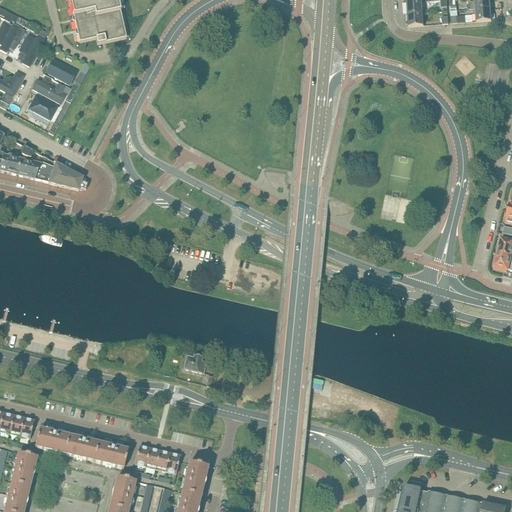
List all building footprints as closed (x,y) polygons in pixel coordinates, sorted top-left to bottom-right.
[(97,46),(105,44),(126,39),(117,0),(69,0),(79,44),(96,40),(97,46)] [(468,12),(475,11),(490,10),(489,0),(474,0),(475,3),(468,4),(468,12)] [(407,16),(422,14),(421,2),(406,4),(407,16)] [(0,8),(0,18),(10,24),(12,21),(15,16),(9,13),(0,8)] [(476,23),(491,22),(490,10),(475,11),(476,23)] [(408,28),(423,27),(422,14),(407,16),(408,28)] [(12,21),(25,28),(28,22),(15,16),(12,21)] [(457,17),(451,17),(451,25),(457,24),(472,23),(472,16),(457,17)] [(3,22),(0,27),(0,44),(1,45),(0,47),(0,51),(6,54),(8,50),(10,48),(14,50),(24,32),(23,31),(20,29),(11,24),(10,26),(3,22)] [(25,28),(44,37),(46,32),(28,22),(25,28)] [(44,40),(36,36),(34,40),(26,35),(22,43),(18,50),(17,53),(24,57),(21,64),(29,68),(44,40)] [(48,76),(69,87),(76,75),(54,64),(54,65),(51,66),(48,71),(49,74),(48,76)] [(71,91),(76,94),(85,77),(86,75),(81,72),(71,91)] [(0,80),(0,91),(5,95),(2,100),(9,104),(12,98),(13,99),(24,79),(18,76),(15,74),(12,79),(10,83),(6,84),(2,82),(0,80)] [(34,84),(30,90),(33,91),(47,99),(60,106),(66,96),(61,93),(64,88),(56,84),(54,89),(39,81),(36,79),(34,84)] [(71,91),(62,107),(67,110),(76,94),(71,91)] [(47,101),(35,95),(27,110),(38,116),(48,121),(50,122),(58,108),(58,107),(47,101)] [(0,108),(1,109),(5,111),(8,106),(4,103),(1,102),(0,101),(0,108)] [(53,136),(66,112),(67,110),(62,107),(48,134),(53,136)] [(21,159),(17,177),(34,181),(40,166),(40,165),(33,163),(34,162),(31,161),(31,159),(34,153),(31,151),(23,147),(21,159)] [(21,159),(15,157),(9,156),(8,158),(3,157),(0,170),(0,172),(17,177),(21,159)] [(48,184),(52,174),(55,164),(43,157),(40,165),(40,166),(34,181),(48,184)] [(72,173),(55,164),(52,174),(48,184),(78,192),(79,190),(81,191),(84,190),(86,190),(87,187),(88,184),(86,183),(85,181),(82,180),(83,179),(82,178),(72,173)] [(502,234),(511,236),(511,229),(504,227),(502,234)] [(511,241),(501,238),(499,247),(498,246),(496,253),(511,257),(511,241)] [(511,272),(511,257),(496,253),(494,261),(496,261),(494,269),(507,272),(507,271),(511,272)] [(0,293),(0,307),(26,314),(29,301),(0,293)] [(38,305),(35,317),(75,326),(78,314),(38,305)] [(123,360),(144,362),(146,351),(124,349),(123,360)] [(186,358),(183,371),(198,374),(203,375),(205,366),(206,364),(201,362),(202,359),(193,357),(193,359),(186,358)] [(208,377),(206,387),(206,388),(212,389),(213,389),(215,379),(214,379),(214,377),(209,376),(209,377),(208,377)] [(315,408),(313,414),(330,417),(331,411),(316,408),(315,408)] [(0,427),(0,433),(9,436),(13,417),(3,414),(0,427)] [(9,436),(19,438),(24,419),(13,417),(9,436)] [(408,419),(403,430),(408,432),(409,429),(411,430),(414,431),(419,419),(414,417),(412,421),(408,419)] [(19,438),(29,440),(34,422),(24,419),(19,438)] [(422,420),(417,424),(425,433),(430,429),(422,420)] [(46,431),(39,430),(35,449),(47,452),(47,453),(52,454),(52,453),(64,456),(69,437),(63,435),(64,432),(58,431),(57,434),(52,433),(52,430),(47,428),(46,431)] [(69,437),(64,456),(76,459),(76,460),(81,461),(82,460),(94,463),(98,444),(92,442),(93,440),(87,438),(86,441),(81,440),(82,437),(76,435),(75,438),(69,437)] [(111,467),(123,470),(128,451),(121,449),(122,447),(116,445),(115,448),(110,447),(111,444),(105,442),(104,445),(98,444),(94,463),(105,466),(105,467),(111,468),(111,467)] [(134,466),(145,468),(149,450),(139,447),(134,466)] [(159,452),(149,450),(145,468),(155,471),(159,452)] [(155,471),(165,473),(170,455),(159,452),(155,471)] [(34,471),(37,459),(18,454),(11,484),(30,488),(33,477),(35,472),(34,471)] [(180,457),(170,455),(165,473),(176,476),(180,457)] [(188,465),(181,494),(200,499),(203,487),(204,487),(205,482),(208,469),(188,465)] [(128,511),(135,483),(116,478),(113,491),(113,490),(111,496),(112,496),(109,507),(128,511)] [(3,511),(24,511),(26,506),(28,501),(27,501),(30,488),(11,484),(3,511)] [(146,511),(153,487),(147,485),(140,511),(146,511)] [(416,511),(421,492),(421,491),(404,487),(398,511),(395,511),(396,511),(395,511),(416,511)] [(156,511),(162,489),(155,488),(149,511),(156,511)] [(165,511),(170,491),(164,490),(158,511),(165,511)] [(442,511),(446,496),(430,493),(428,492),(428,494),(421,492),(416,511),(442,511)] [(181,494),(177,511),(198,511),(197,511),(200,499),(181,494)] [(442,511),(461,511),(464,500),(446,496),(442,511)] [(461,511),(481,511),(483,504),(464,500),(461,511)]
